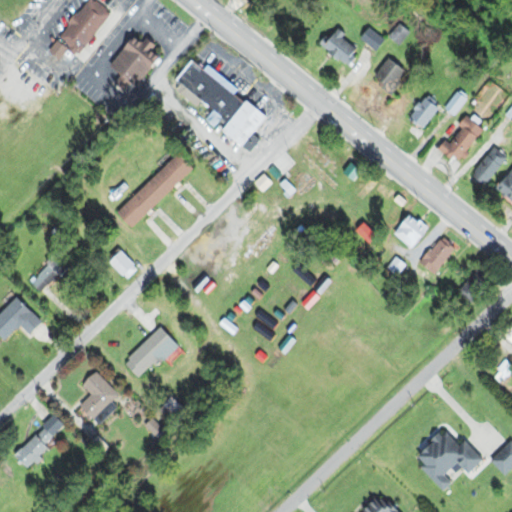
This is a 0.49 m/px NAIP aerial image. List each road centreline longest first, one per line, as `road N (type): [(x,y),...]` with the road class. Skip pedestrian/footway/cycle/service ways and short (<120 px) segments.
road 1 (residential): [(0,419),(325,103)]
road 2 (secondary): [(511,254),(197,0)]
road 3 (residential): [(511,291),(284,511)]
road 4 (residential): [(511,374),(404,511)]
